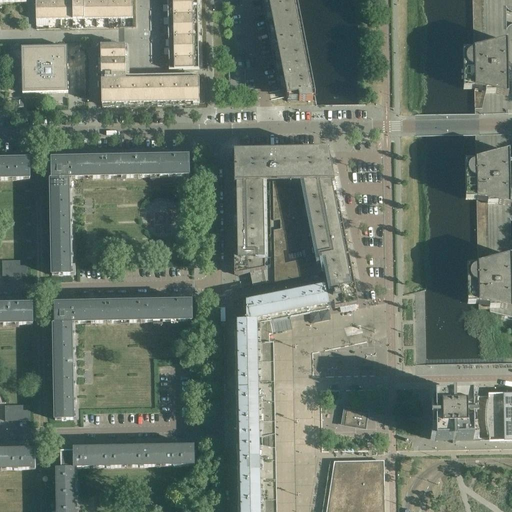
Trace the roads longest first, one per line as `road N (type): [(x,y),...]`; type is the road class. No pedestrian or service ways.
road 1 (residential): [(264,128),(511,125)]
road 2 (residential): [(219,429),(0,433)]
road 3 (residential): [(0,291),(216,291)]
road 4 (residential): [(0,135),(212,129)]
road 5 (residential): [(216,291),(212,129)]
road 6 (residential): [(219,429),(216,291)]
road 7 (residential): [(264,128),(246,6)]
